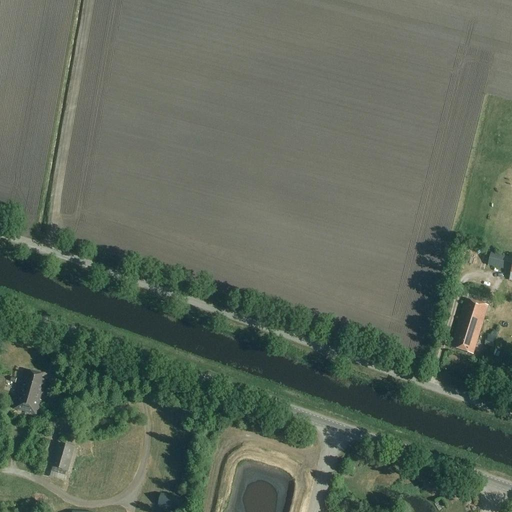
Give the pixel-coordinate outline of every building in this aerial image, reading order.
[(511,272),(511,266),(511,258),(491,253),(488,266),(511,272)] [(497,293),(495,298),(509,304),(511,299),(497,293)] [(473,355),(478,338),(488,306),(465,299),(451,348),(473,355)] [(486,343),(494,345),(496,338),(489,336),(486,343)] [(44,395),(48,381),(42,379),(43,376),(26,371),(23,381),(20,381),(12,408),(38,415),(42,401),(39,400),(41,394),(44,395)] [(68,473),(75,448),(58,443),(51,467),(68,473)] [(64,482),(66,472),(52,468),(49,477),(64,482)] [(158,506),(179,511),(180,511),(184,501),(162,494),(158,506)]
